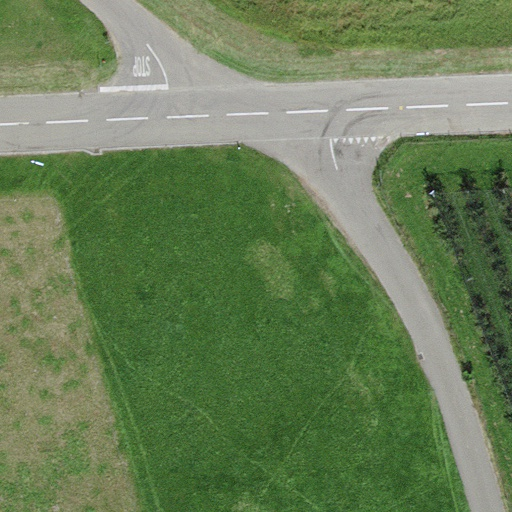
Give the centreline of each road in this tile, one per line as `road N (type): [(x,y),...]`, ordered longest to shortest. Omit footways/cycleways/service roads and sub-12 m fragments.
road 1 (unclassified): [(491,511),(427,330),(345,191),(332,113)]
road 2 (tertiary): [(332,113),(511,107)]
road 3 (tertiary): [(0,126),(178,119)]
road 4 (tertiary): [(178,119),(332,113)]
road 5 (unclassified): [(178,119),(166,70),(145,33),(103,0)]
